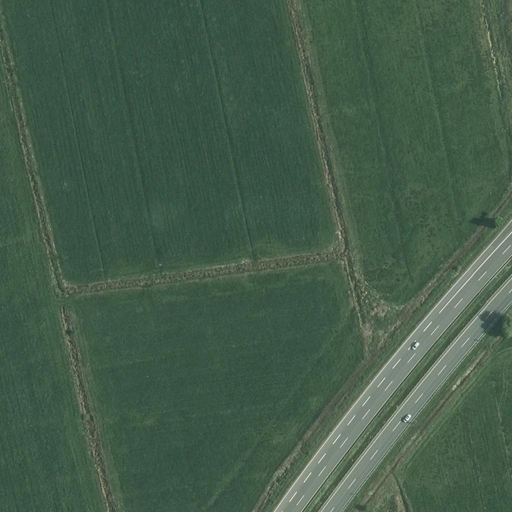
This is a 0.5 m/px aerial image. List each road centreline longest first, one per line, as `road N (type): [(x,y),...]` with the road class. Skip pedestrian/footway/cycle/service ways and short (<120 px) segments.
road 1 (motorway): [(332,511),(511,290)]
road 2 (motorway): [(446,318),(293,511)]
